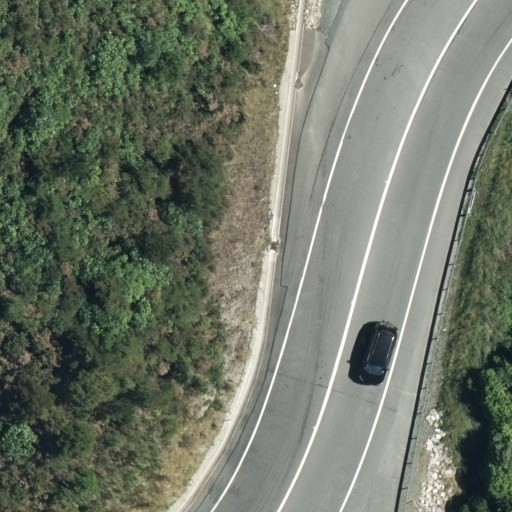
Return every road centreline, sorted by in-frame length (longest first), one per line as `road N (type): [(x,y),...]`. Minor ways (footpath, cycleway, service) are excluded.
road 1 (trunk): [(255,511),(284,453),(343,233),(375,44),(399,0)]
road 2 (unknown): [(346,0),(343,233)]
